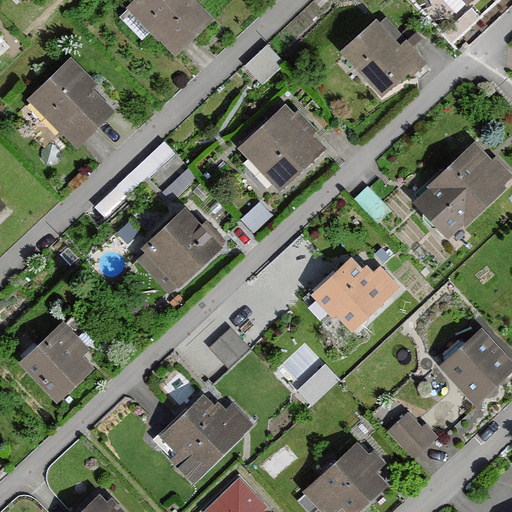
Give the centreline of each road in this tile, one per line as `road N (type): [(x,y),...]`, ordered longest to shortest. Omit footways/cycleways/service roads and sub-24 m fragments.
road 1 (residential): [(475,54),(0,499)]
road 2 (residential): [(291,0),(0,271)]
road 3 (residential): [(407,511),(511,419)]
